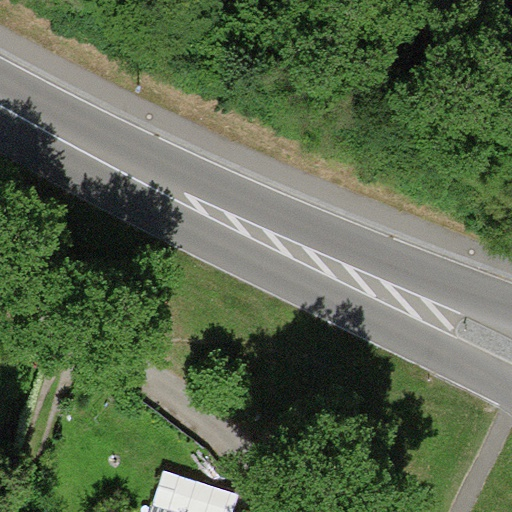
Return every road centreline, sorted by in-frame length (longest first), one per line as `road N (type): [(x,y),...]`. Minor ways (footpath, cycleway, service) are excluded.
road 1 (primary): [(0,134),(116,200),(511,388)]
road 2 (primary): [(511,310),(207,181),(0,78)]
